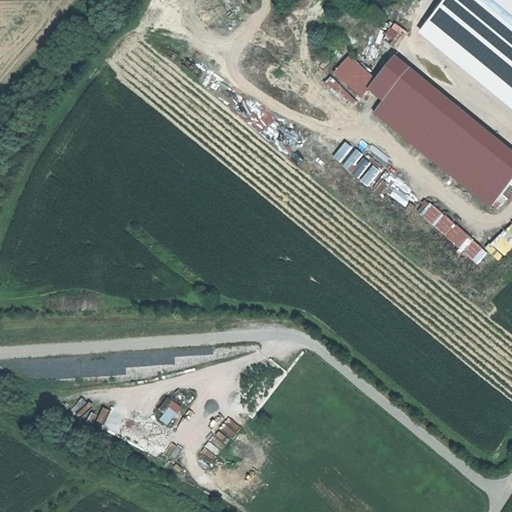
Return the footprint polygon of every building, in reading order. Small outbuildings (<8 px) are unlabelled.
[(511,59),(511,0),(450,0),(446,5),(511,59)] [(430,24),(511,91),(511,59),(446,5),(430,24)] [(492,208),(511,183),(511,146),(399,54),(371,89),(386,101),(376,113),(492,208)] [(356,93),(372,76),(351,57),(335,74),(356,93)] [(348,141),(335,157),(369,185),(383,169),(348,141)] [(407,205),(412,198),(385,178),(376,190),(382,195),(386,190),(407,205)] [(418,210),(461,248),(471,236),(428,198),(418,210)] [(511,222),(488,248),(502,261),(511,250),(511,222)] [(462,253),(465,250),(478,263),(489,253),(472,236),(458,250),(462,253)] [(166,413),(162,418),(170,425),(184,407),(170,396),(160,408),(166,413)] [(135,445),(146,428),(131,419),(133,416),(117,406),(104,426),(135,445)] [(105,427),(110,416),(104,413),(98,424),(105,427)]
